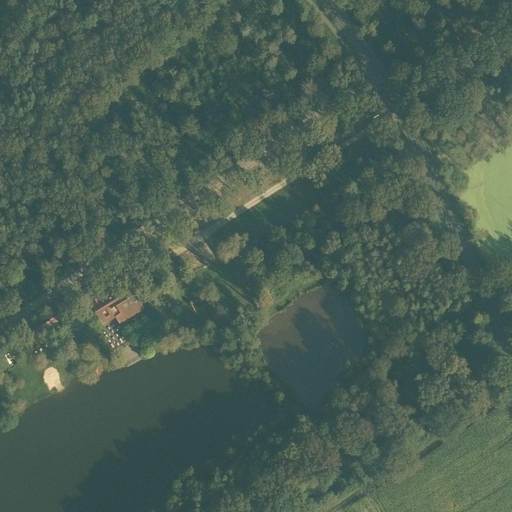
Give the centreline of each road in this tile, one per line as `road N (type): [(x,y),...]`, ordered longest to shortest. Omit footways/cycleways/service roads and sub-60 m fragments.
road 1 (unclassified): [(0,321),(364,80)]
road 2 (tertiary): [(511,345),(380,76)]
